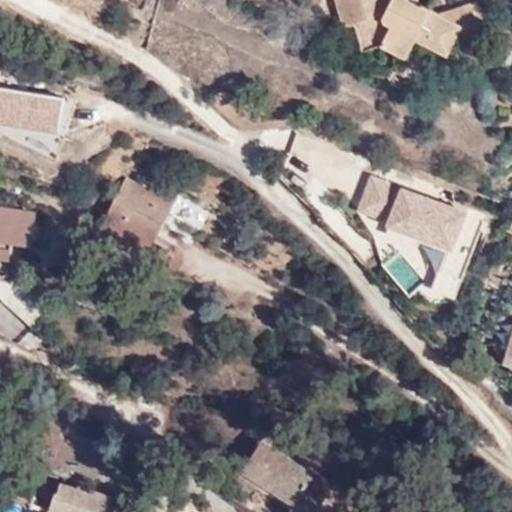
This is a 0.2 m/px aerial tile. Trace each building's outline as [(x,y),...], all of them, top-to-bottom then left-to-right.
[(344,0),(355,18),(346,25),(359,45),(379,36),(391,55),(384,61),(394,77),(436,62),(431,37),(468,26),(463,2),(426,10),(408,0),(344,0)] [(64,98),(0,91),(0,130),(60,137),(64,98)] [(166,182),(162,190),(129,173),(105,218),(154,242),(181,190),(166,182)] [(356,223),(446,246),(434,295),(458,301),(481,208),(367,179),(356,223)] [(0,258),(9,260),(13,241),(31,245),(36,210),(0,203),(0,258)] [(511,332),(506,330),(495,364),(506,368),(511,362),(511,332)] [(0,443),(19,446),(24,423),(0,419),(0,443)] [(310,511),(324,489),(259,448),(227,500),(246,511),(257,511),(264,502),(279,511),(310,511)] [(101,511),(103,508),(106,509),(112,491),(82,481),(80,484),(64,478),(52,511),(51,511),(40,508),(38,511),(101,511)]
